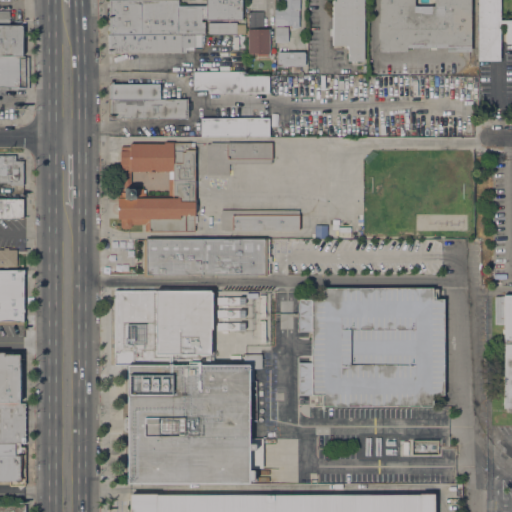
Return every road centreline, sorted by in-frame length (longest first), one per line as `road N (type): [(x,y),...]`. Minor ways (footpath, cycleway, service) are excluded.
road 1 (primary): [(49,0),(52,511)]
road 2 (primary): [(82,511),(82,210)]
road 3 (primary): [(82,137),(79,6)]
